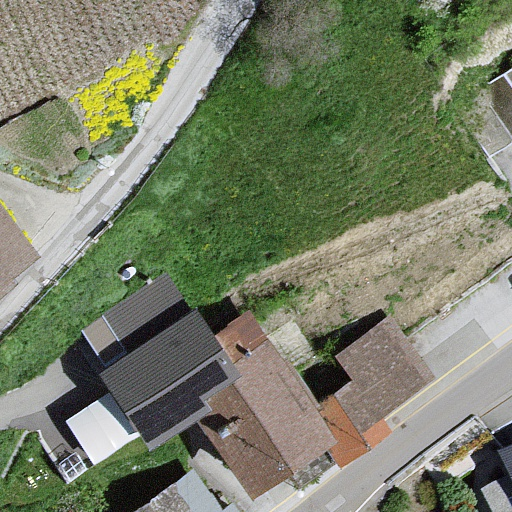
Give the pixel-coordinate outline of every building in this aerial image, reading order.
[(511,52),(467,83),(499,131),(511,122),(511,52)] [(0,265),(39,235),(0,186),(0,265)] [(209,326),(169,270),(72,341),(138,424),(230,357),(209,326)] [(329,440),(254,308),(209,326),(231,367),(196,412),(253,490),(329,440)] [(431,379),(391,321),(342,355),(360,381),(318,410),(348,454),(385,429),(376,416),(431,379)] [(226,511),(218,511),(195,476),(140,511),(238,511),(235,507),(226,511)]
